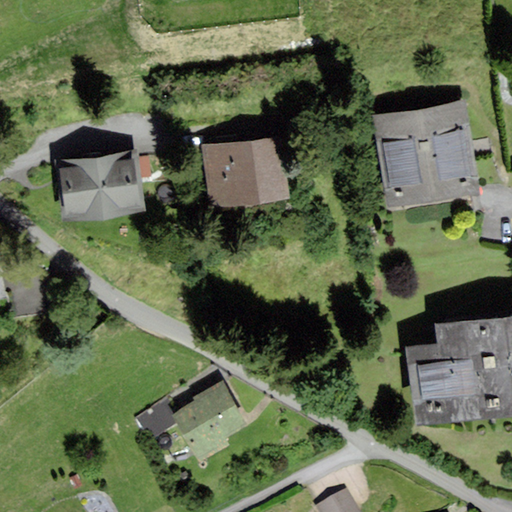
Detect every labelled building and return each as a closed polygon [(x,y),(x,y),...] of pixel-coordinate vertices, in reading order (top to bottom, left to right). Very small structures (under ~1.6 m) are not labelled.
[(461,102),(458,102),(370,114),(381,202),(473,190),(461,102)] [(275,195),(270,139),(195,146),(201,203),(275,195)] [(142,205),(136,151),(57,161),(63,214),(142,205)] [(511,308),(424,320),(427,343),(396,346),(405,415),(511,401),(511,308)] [(240,432),(214,386),(189,400),(165,413),(192,459),(240,432)] [(309,511),(351,511),(338,493),(309,511)]
